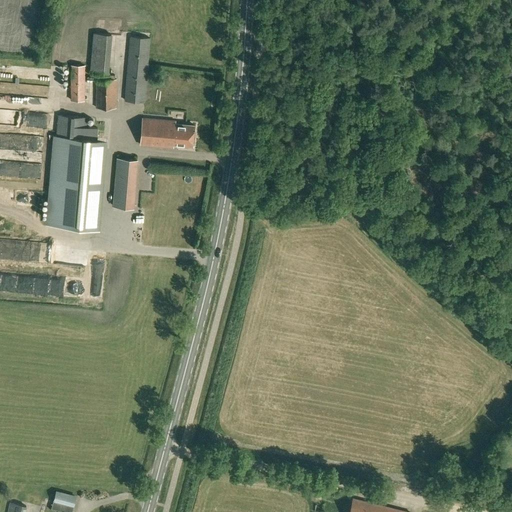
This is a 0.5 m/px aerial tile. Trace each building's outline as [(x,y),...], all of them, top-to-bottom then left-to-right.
[(109,75),(112,34),(93,32),(90,73),(109,75)] [(144,101),(150,37),(131,35),(125,99),(144,101)] [(85,100),(85,65),(71,65),(71,100),(85,100)] [(24,80),(50,82),(50,74),(25,71),(24,80)] [(116,79),(97,79),(96,107),(116,107),(116,79)] [(0,103),(8,106),(10,100),(0,96),(0,103)] [(41,107),(41,98),(23,98),(23,107),(41,107)] [(87,117),(58,114),(56,138),(52,137),(45,227),(98,232),(107,141),(85,140),(87,117)] [(193,146),(194,125),(175,123),(175,120),(143,117),(140,144),(173,147),(173,144),(193,146)] [(137,162),(117,159),(113,208),(133,211),(137,162)] [(56,492),(53,501),(74,507),(74,505),(76,496),(57,491),(56,492)] [(448,501),(472,507),(473,499),(450,494),(448,501)] [(408,511),(353,498),(349,511),(408,511)] [(25,511),(27,507),(10,503),(7,511),(25,511)]
